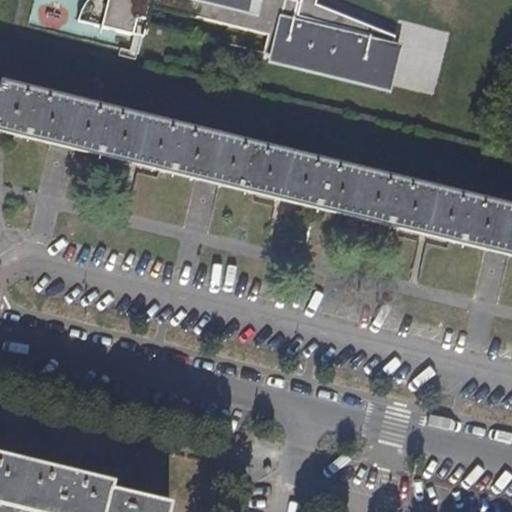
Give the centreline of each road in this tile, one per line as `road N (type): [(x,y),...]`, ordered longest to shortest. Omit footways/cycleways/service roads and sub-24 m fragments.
road 1 (residential): [(0,330),(284,401)]
road 2 (residential): [(284,401),(511,456)]
